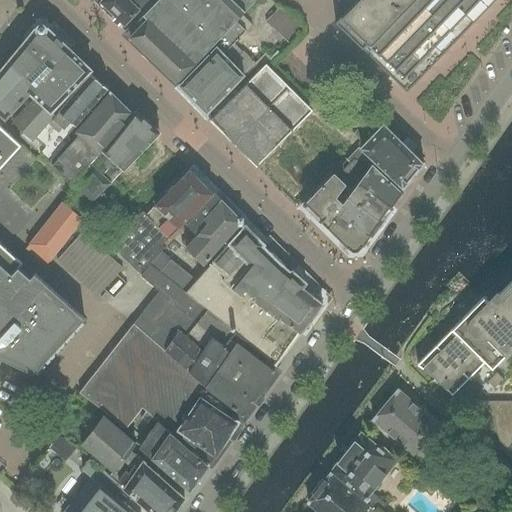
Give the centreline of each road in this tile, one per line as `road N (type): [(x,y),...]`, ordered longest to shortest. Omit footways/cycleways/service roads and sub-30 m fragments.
road 1 (unclassified): [(358,296),(52,0)]
road 2 (tertiary): [(358,296),(511,78)]
road 3 (tertiary): [(205,511),(358,296)]
